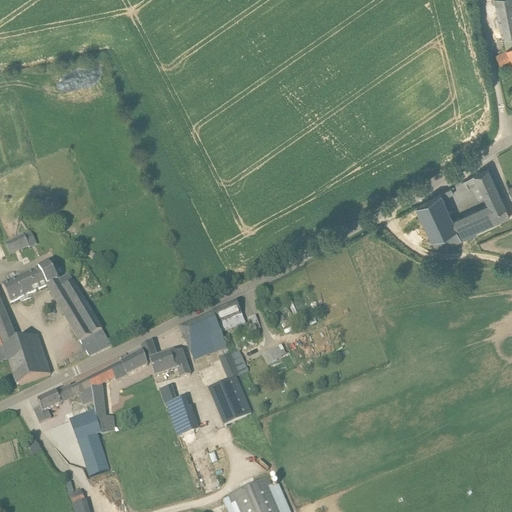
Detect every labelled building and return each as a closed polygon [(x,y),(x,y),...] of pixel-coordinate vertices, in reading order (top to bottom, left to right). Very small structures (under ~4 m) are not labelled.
[(511,0),(494,0),(502,39),(511,36),(511,0)] [(511,47),(506,51),(496,57),(501,65),(511,59),(511,61),(511,47)] [(476,233),(510,218),(488,170),(474,176),(465,182),(469,189),(478,185),(488,206),(459,219),(455,209),(448,212),(443,200),(454,194),(451,189),(417,208),(437,253),(476,235),(476,233)] [(14,239),(4,243),(10,255),(19,251),(28,247),(29,248),(37,245),(31,231),(14,238),(14,239)] [(50,265),(21,279),(28,295),(47,286),(64,315),(89,358),(112,347),(102,331),(74,282),(73,282),(69,274),(59,280),(50,265)] [(10,304),(28,295),(21,279),(3,289),(10,304)] [(221,333),(245,324),(237,303),(212,313),(212,314),(221,333)] [(37,336),(17,344),(0,304),(0,336),(8,361),(17,387),(50,375),(48,366),(37,336)] [(226,347),(222,336),(221,333),(212,314),(179,329),(185,342),(194,361),(226,347)] [(254,334),(262,331),(255,316),(248,319),(254,334)] [(191,375),(182,352),(158,360),(152,343),(140,349),(141,350),(142,354),(146,364),(150,363),(152,369),(155,377),(170,372),(178,369),(181,378),(191,375)] [(267,365),(286,355),(281,346),(262,355),(267,365)] [(146,364),(142,354),(141,350),(134,352),(136,357),(87,382),(91,391),(94,404),(95,412),(96,421),(100,435),(108,432),(106,417),(102,386),(115,380),(116,382),(147,367),(149,371),(152,369),(150,363),(146,364)] [(230,356),(239,376),(248,372),(239,352),(230,356)] [(239,376),(230,356),(219,361),(228,380),(218,385),(209,389),(224,426),(234,422),(251,414),(235,378),(239,376)] [(80,396),(84,407),(94,404),(91,391),(87,382),(72,389),(71,387),(64,390),(69,401),(80,396)] [(179,437),(186,434),(194,432),(183,398),(176,401),(171,387),(159,391),(164,405),(168,404),(179,437)] [(47,411),(69,401),(64,390),(56,394),(56,393),(38,402),(40,408),(34,411),(40,424),(51,419),(47,411)] [(97,436),(100,435),(96,421),(95,412),(69,422),(77,442),(97,436)] [(89,477),(109,470),(97,436),(77,442),(89,477)] [(35,439),(27,442),(30,448),(29,448),(32,455),(42,451),(39,444),(37,445),(35,439)] [(234,511),(283,511),(269,478),(228,496),(234,511)] [(73,511),(89,511),(87,501),(85,501),(81,490),(70,493),(73,505),(72,505),(73,511)]
